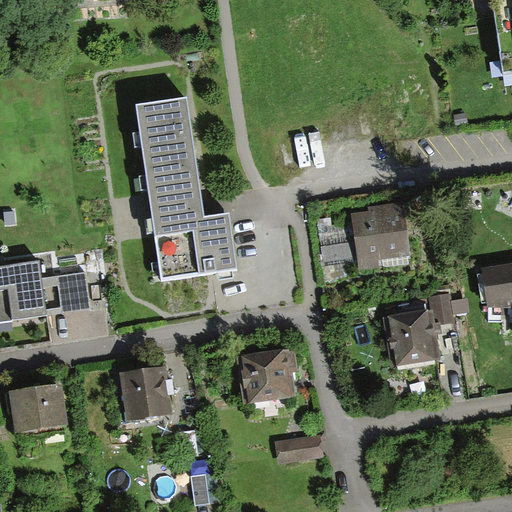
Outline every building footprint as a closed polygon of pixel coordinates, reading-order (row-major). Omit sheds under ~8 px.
[(511,0),(499,0),(504,33),(493,35),(497,61),(511,58),(511,0)] [(166,278),(236,266),(227,209),(202,213),(183,95),(134,103),(138,130),(143,129),(146,144),(138,145),(142,172),(150,171),(152,187),(143,189),(154,262),(163,261),(166,278)] [(406,249),(399,205),(351,212),(355,241),(359,240),(363,264),(374,262),(373,254),(406,249)] [(0,316),(44,308),(35,258),(0,264),(0,316)] [(511,261),(478,267),(484,303),(511,298),(511,261)] [(80,267),(53,272),(59,304),(86,299),(80,267)] [(438,322),(452,320),(446,289),(432,292),(438,322)] [(434,352),(425,310),(382,319),(390,360),(434,352)] [(238,358),(245,398),(286,390),(282,370),(295,368),(291,349),(238,358)] [(167,409),(165,394),(171,393),(169,376),(161,377),(160,368),(121,373),(127,414),(167,409)] [(4,391),(13,434),(65,423),(56,380),(4,391)] [(174,438),(193,439),(194,427),(174,427),(174,438)] [(280,462),(323,454),(319,434),(276,442),(280,462)] [(192,501),(208,499),(204,470),(188,472),(192,501)]
